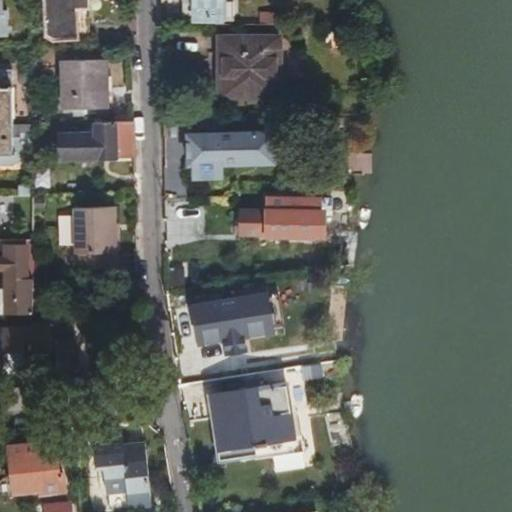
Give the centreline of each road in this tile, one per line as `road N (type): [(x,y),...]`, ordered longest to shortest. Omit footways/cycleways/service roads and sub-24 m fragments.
road 1 (residential): [(169,393),(159,331),(150,0)]
road 2 (residential): [(0,412),(169,393)]
road 3 (residential): [(169,393),(188,511)]
